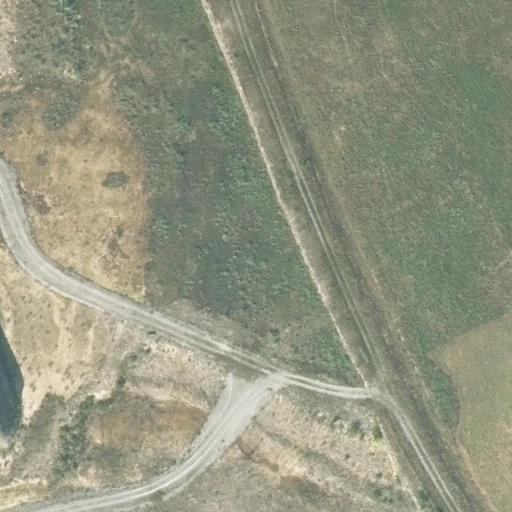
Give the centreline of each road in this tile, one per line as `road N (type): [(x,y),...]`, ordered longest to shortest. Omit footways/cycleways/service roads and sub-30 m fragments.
road 1 (track): [(235,0),(252,65),(365,344),(457,511)]
road 2 (track): [(12,511),(156,472),(209,430),(258,368),(390,391)]
road 3 (track): [(258,368),(31,262),(0,199)]
